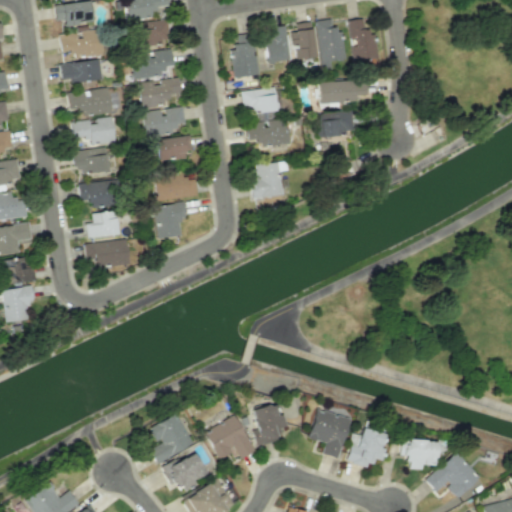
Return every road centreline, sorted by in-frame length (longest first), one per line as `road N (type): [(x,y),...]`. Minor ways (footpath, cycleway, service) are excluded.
road 1 (residential): [(20,0),(66,294),(96,300),(223,231)]
road 2 (residential): [(194,0),(223,231)]
road 3 (residential): [(251,511),(270,483),(288,475),(389,505)]
road 4 (residential): [(394,0),(404,87),(396,139)]
